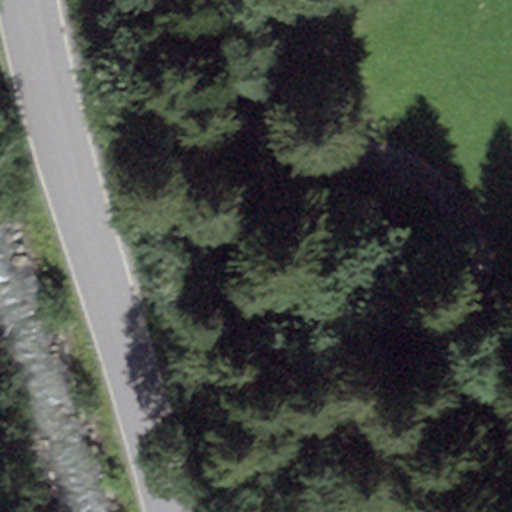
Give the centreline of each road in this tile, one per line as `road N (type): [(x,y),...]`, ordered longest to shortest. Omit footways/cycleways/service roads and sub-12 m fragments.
road 1 (track): [(511,462),(496,440),(485,398),(457,237),(422,169),(366,142),(239,107),(202,59),(178,0)]
road 2 (tertiary): [(28,0),(77,201),(169,511)]
